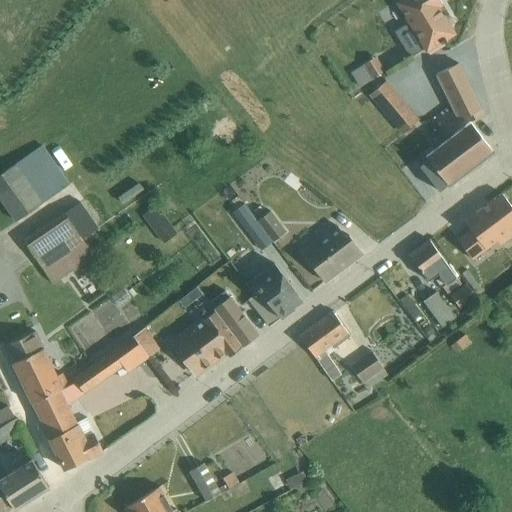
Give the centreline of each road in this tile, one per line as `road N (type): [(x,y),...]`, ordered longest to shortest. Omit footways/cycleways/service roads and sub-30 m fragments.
road 1 (residential): [(511,159),(63,503)]
road 2 (residential): [(498,0),(489,30),(511,131)]
